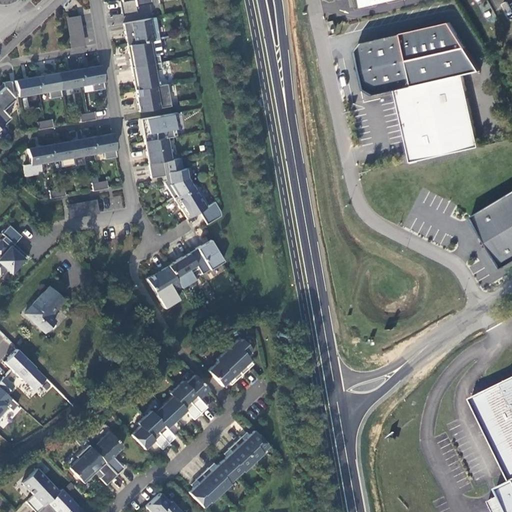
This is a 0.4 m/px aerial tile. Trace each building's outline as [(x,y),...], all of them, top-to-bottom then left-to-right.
[(149,0),(120,0),(121,3),(120,4),(123,18),(138,16),(136,8),(151,6),(149,0)] [(86,48),(84,40),(83,33),(82,26),(80,17),(66,20),(67,28),(68,36),(70,43),(71,51),(86,48)] [(335,20),(328,22),(330,31),(337,29),(335,20)] [(151,21),(124,26),(128,48),(154,43),(151,21)] [(375,96),(396,91),(464,74),(481,71),(450,22),(362,42),(356,51),(365,89),(375,96)] [(160,57),(155,58),(153,43),(128,48),(130,56),(132,56),(133,61),(130,61),(132,70),(161,65),(160,57)] [(161,88),(158,73),(162,72),(161,65),(132,70),(133,78),(136,78),(137,83),(134,84),(136,92),(161,88)] [(101,68),(80,72),(83,87),(92,86),(93,93),(105,91),(101,68)] [(80,72),(58,75),(61,91),(83,87),(80,72)] [(396,91),(405,128),(472,113),(464,74),(396,91)] [(58,75),(37,79),(40,95),(49,94),(50,101),(63,99),(61,91),(58,75)] [(40,95),(37,79),(16,83),(18,94),(18,98),(18,99),(40,95)] [(0,93),(0,130),(10,120),(3,112),(18,98),(18,94),(14,95),(12,84),(4,85),(5,89),(0,93)] [(172,109),(168,86),(136,92),(138,102),(140,101),(141,105),(138,106),(140,114),(172,109)] [(472,113),(405,128),(410,151),(412,162),(425,159),(480,147),(479,142),(472,113)] [(87,115),(80,117),(81,125),(89,123),(97,122),(95,114),(87,115)] [(178,115),(141,122),(144,137),(145,144),(167,140),(177,138),(175,125),(177,125),(176,116),(178,115)] [(54,129),(53,122),(45,123),(37,124),(39,132),(46,131),(54,129)] [(95,156),(104,154),(105,161),(117,159),(113,136),(92,140),(95,156)] [(70,144),(73,160),(95,156),(92,140),(70,144)] [(167,140),(145,144),(149,166),(171,162),(171,159),(167,140)] [(52,163),(61,162),(62,169),(75,167),(73,160),(70,144),(49,147),(52,163)] [(28,151),(31,167),(52,163),(49,147),(28,151)] [(192,180),(190,170),(183,172),(181,160),(149,166),(152,181),(161,179),(165,178),(166,183),(163,183),(174,200),(190,191),(188,181),(192,180)] [(100,184),(92,185),(94,194),(101,192),(109,191),(107,183),(100,184)] [(215,204),(209,208),(196,187),(193,189),(190,191),(174,200),(180,211),(181,211),(188,221),(200,214),(207,227),(222,218),(221,213),(215,204)] [(51,201),(59,200),(66,198),(65,190),(57,192),(50,193),(51,201)] [(511,262),(511,191),(471,217),(472,224),(477,225),(476,230),(481,232),(480,237),(484,238),(490,246),(489,251),(493,252),(493,258),(498,260),(497,264),(502,265),(503,268),(504,268),(511,262)] [(112,206),(121,207),(122,196),(113,195),(112,206)] [(89,203),(82,204),(75,206),(67,207),(70,221),(77,219),(85,218),(92,217),(99,215),(97,202),(89,203)] [(13,248),(22,235),(8,225),(0,237),(2,239),(0,242),(0,276),(3,279),(8,272),(15,276),(27,258),(13,248)] [(202,248),(190,255),(199,271),(203,276),(224,263),(212,244),(203,250),(202,248)] [(168,268),(176,282),(190,273),(192,275),(199,271),(190,255),(168,268)] [(172,292),(174,294),(181,289),(176,282),(168,268),(167,269),(161,273),(162,275),(157,278),(156,275),(155,276),(147,281),(158,300),(172,292)] [(167,269),(156,275),(157,278),(162,275),(161,273),(167,269)] [(47,286),(23,314),(44,332),(55,321),(49,315),(64,300),(47,286)] [(239,342),(237,341),(222,355),(242,376),(249,369),(245,366),(250,361),(245,356),(251,351),(241,340),(239,342)] [(4,361),(38,396),(52,383),(18,348),(4,361)] [(217,363),(208,372),(222,387),(228,382),(232,378),(235,382),(242,376),(222,355),(216,361),(217,363)] [(183,382),(176,388),(201,414),(207,408),(199,399),(208,390),(194,376),(185,384),(183,382)] [(2,378),(0,384),(12,389),(14,383),(2,378)] [(488,504),(491,511),(511,511),(511,381),(472,400),(478,412),(506,471),(511,483),(495,492),(498,497),(488,504)] [(30,398),(35,392),(23,382),(18,388),(30,398)] [(0,424),(4,427),(21,404),(0,388),(0,424)] [(201,414),(176,388),(169,394),(172,397),(163,406),(176,420),(186,411),(194,420),(201,414)] [(176,420),(163,406),(153,414),(151,412),(144,418),(169,444),(175,438),(167,429),(176,420)] [(169,444),(144,418),(138,424),(140,427),(131,436),(144,450),(154,441),(162,450),(169,444)] [(268,447),(254,432),(249,436),(244,441),(241,438),(235,444),(253,463),(263,454),(262,453),(268,447)] [(117,476),(124,470),(112,458),(123,447),(109,433),(101,440),(101,444),(94,451),(117,476)] [(253,463),(235,444),(228,450),(231,453),(226,458),(221,462),(236,478),(242,471),(243,473),(253,463)] [(117,476),(94,451),(89,446),(76,457),(78,460),(69,468),(84,484),(95,474),(106,486),(117,476)] [(236,478),(221,462),(216,467),(211,471),(209,468),(202,475),(220,494),(230,485),(229,484),(236,478)] [(26,503),(34,511),(38,511),(59,493),(37,469),(22,484),(33,496),(26,503)] [(220,494),(202,475),(195,481),(198,484),(193,488),(188,493),(203,508),(209,502),(210,503),(220,494)] [(67,498),(61,491),(59,493),(38,511),(76,511),(80,509),(68,496),(67,498)] [(169,504),(160,494),(145,507),(149,511),(173,511),(177,508),(171,502),(169,504)]
